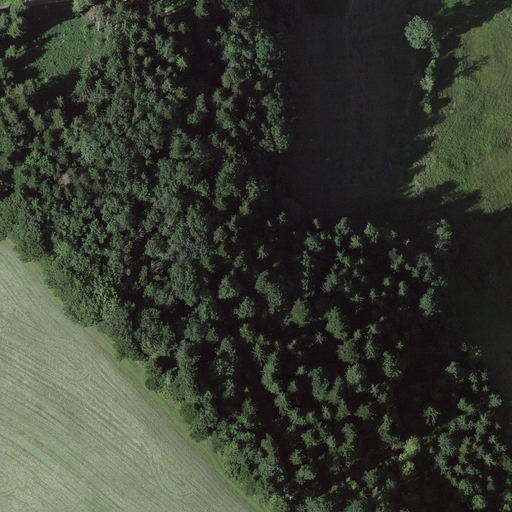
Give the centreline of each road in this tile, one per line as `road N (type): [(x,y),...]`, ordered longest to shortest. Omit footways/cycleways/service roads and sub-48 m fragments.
road 1 (track): [(292,511),(258,406),(211,335),(199,271),(196,74),(182,31),(139,1),(117,0)]
road 2 (track): [(221,0),(215,87),(196,121)]
